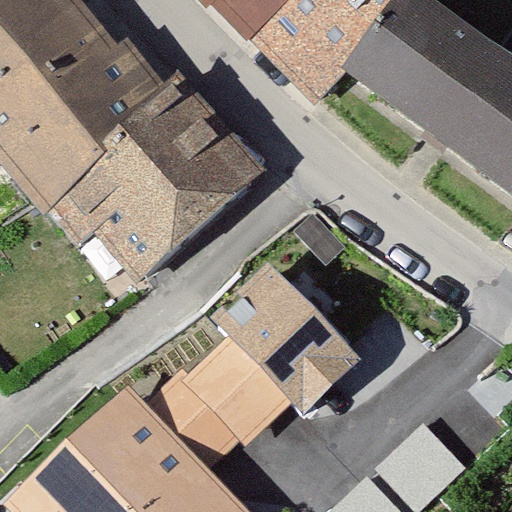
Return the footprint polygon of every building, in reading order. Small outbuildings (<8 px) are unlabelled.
[(128,302),(253,191),(167,97),(154,112),(46,0),(0,0),(0,195),(69,269),(88,253),(128,302)] [(183,0),(302,118),(328,92),(397,11),(407,0),(183,0)] [(511,224),(511,94),(397,11),(328,92),(511,224)] [(229,511),(362,407),(231,286),(79,414),(171,511),(229,511)] [(426,511),(383,468),(339,511),(426,511)]
